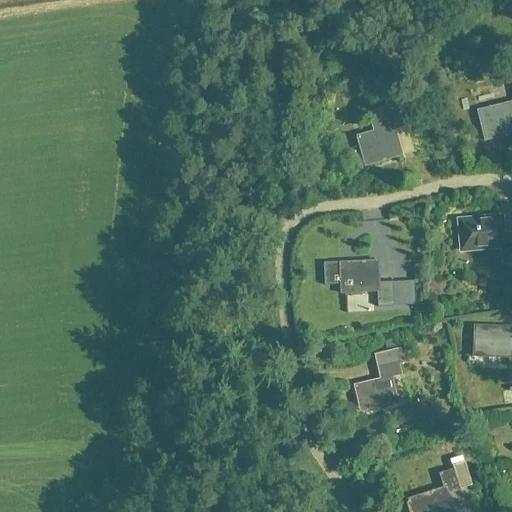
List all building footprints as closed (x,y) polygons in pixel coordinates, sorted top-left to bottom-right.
[(511,134),(511,103),(478,112),(485,141),(511,134)] [(399,105),(388,108),(369,114),(374,132),(357,137),(365,167),(402,157),(395,130),(406,127),(399,105)] [(503,248),(503,257),(504,265),(511,263),(511,235),(502,237),(501,218),(459,221),(462,251),(503,248)] [(378,262),(341,264),(341,263),(323,264),(324,287),(340,286),(341,295),(377,293),(377,309),(394,308),(393,283),(379,284),(378,262)] [(473,356),(511,358),(511,345),(511,327),(474,326),(473,356)] [(398,402),(392,377),(402,375),(399,364),(378,368),(380,379),(354,385),(360,411),(398,402)] [(453,511),(447,494),(460,490),(453,470),(439,475),(444,489),(406,501),(409,511),(453,511)]
